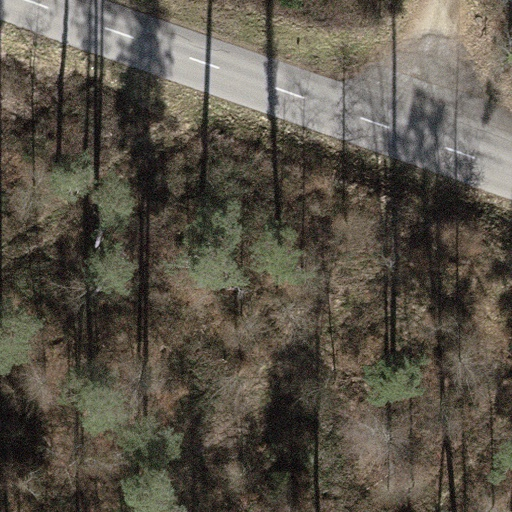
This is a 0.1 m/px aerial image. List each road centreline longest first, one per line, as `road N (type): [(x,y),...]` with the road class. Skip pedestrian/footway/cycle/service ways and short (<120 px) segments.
road 1 (unclassified): [(511,167),(42,0)]
road 2 (track): [(373,117),(434,0)]
